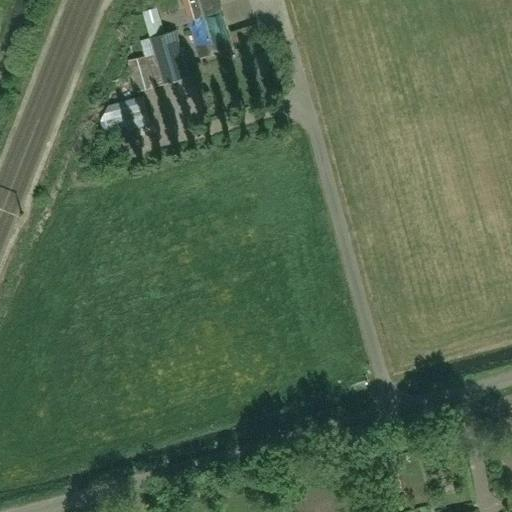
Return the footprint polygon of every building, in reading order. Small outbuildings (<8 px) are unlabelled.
[(207,11),(220,7),(217,0),(183,0),(186,12),(206,7),(207,11)] [(150,38),(140,41),(144,56),(129,61),(138,92),(189,78),(176,31),(164,34),(157,7),(143,11),(150,38)] [(206,7),(186,12),(199,58),(231,49),(220,7),(207,11),(206,7)] [(257,25),(232,33),(237,48),(257,41),(254,31),(258,29),(257,25)] [(143,98),(98,109),(104,134),(128,128),(129,130),(132,129),(134,135),(142,133),(140,127),(150,124),(143,98)]
